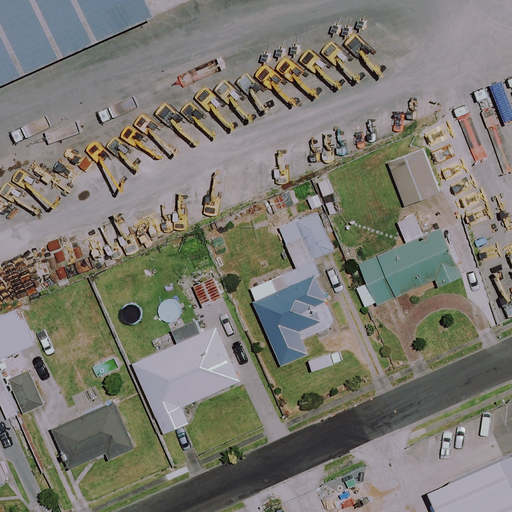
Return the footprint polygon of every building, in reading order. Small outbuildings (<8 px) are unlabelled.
[(0,0),(0,83),(167,10),(162,0),(0,0)] [(442,192),(426,150),(391,164),(407,205),(442,192)] [(337,251),(322,212),(282,228),(299,270),(252,288),(283,365),(310,354),(300,332),(331,320),(324,303),(329,300),(313,260),(337,251)] [(511,214),(505,217),(511,234),(511,264),(495,272),(507,300),(511,297),(511,214)] [(426,238),(417,215),(400,222),(409,244),(362,263),(370,283),(359,288),(368,309),(439,280),(441,286),(465,277),(446,230),(426,238)] [(224,300),(215,279),(197,287),(206,308),(224,300)] [(0,318),(0,369),(19,415),(46,404),(32,371),(18,377),(9,356),(39,344),(24,308),(0,318)] [(241,381),(218,328),(136,363),(166,433),(190,423),(183,406),(241,381)] [(19,415),(0,369),(0,396),(10,420),(19,415)] [(138,448),(120,403),(57,429),(73,467),(110,452),(113,458),(138,448)] [(511,511),(511,456),(442,488),(452,511),(511,511)] [(0,487),(8,484),(0,464),(0,487)]
